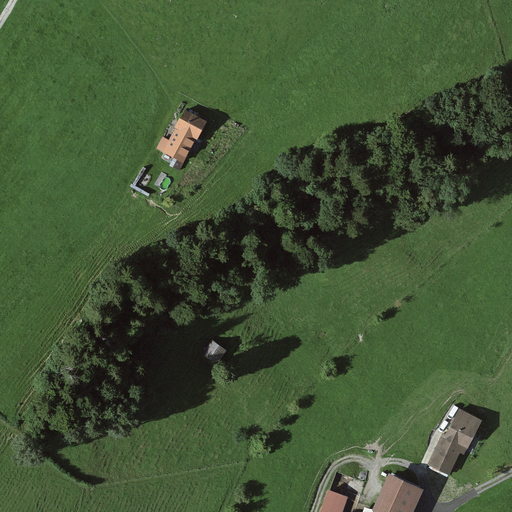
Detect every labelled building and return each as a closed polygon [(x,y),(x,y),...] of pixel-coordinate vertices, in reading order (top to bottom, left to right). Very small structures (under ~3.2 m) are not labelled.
[(215,126),(190,114),(167,160),(192,172),(215,126)] [(236,357),(217,342),(206,356),(224,371),(236,357)] [(487,420),(459,408),(430,472),(452,482),(464,453),(471,456),(487,420)] [(413,511),(423,489),(392,475),(376,511),(413,511)] [(345,503),(354,506),(360,489),(351,486),(345,503)]
